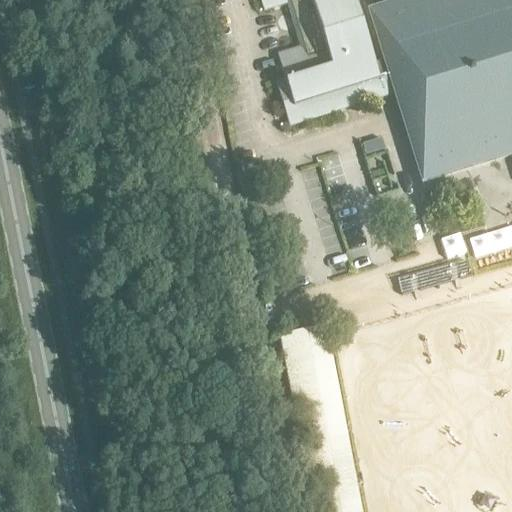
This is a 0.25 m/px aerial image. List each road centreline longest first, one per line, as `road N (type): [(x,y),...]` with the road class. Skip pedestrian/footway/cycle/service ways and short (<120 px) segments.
road 1 (track): [(186,0),(291,511)]
road 2 (primary): [(75,511),(0,139)]
